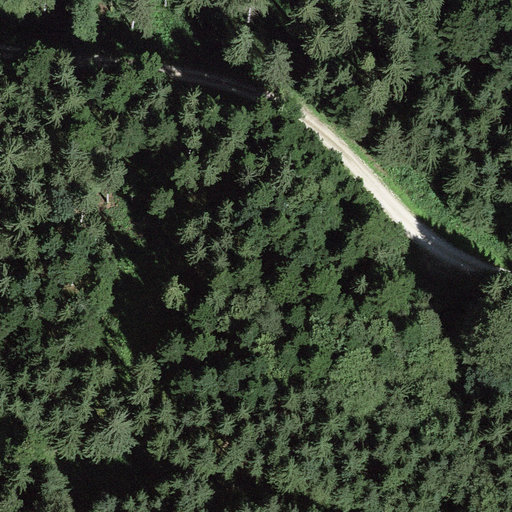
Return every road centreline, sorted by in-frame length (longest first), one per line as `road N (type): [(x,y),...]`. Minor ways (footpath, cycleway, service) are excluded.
road 1 (track): [(511,280),(441,256),(303,119),(257,92),(211,78),(0,50)]
road 2 (track): [(0,456),(275,511)]
